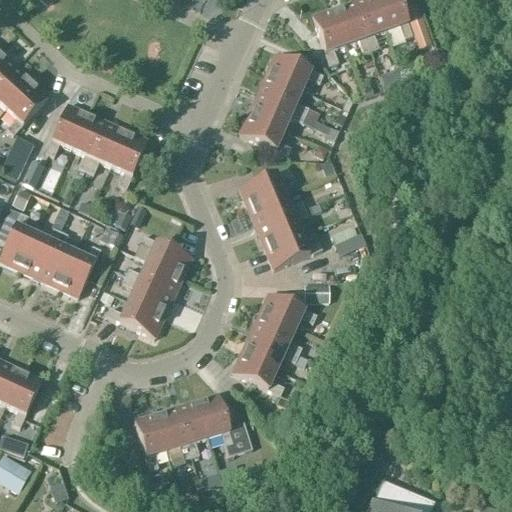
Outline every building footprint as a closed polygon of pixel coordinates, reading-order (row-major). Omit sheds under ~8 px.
[(386,36),(373,0),(370,0),(352,7),(370,56),(377,53),(373,41),(386,36)] [(373,0),(386,36),(398,31),(403,44),(411,41),(396,0),(373,0)] [(370,56),(352,7),(331,14),(345,51),(358,46),(362,59),(370,56)] [(416,7),(415,8),(402,12),(417,53),(430,48),(431,48),(416,7)] [(345,51),(331,14),(311,22),(328,71),(337,68),(332,55),(345,51)] [(0,88),(15,72),(0,57),(0,88)] [(274,60),(265,80),(301,96),(306,84),(318,89),(322,81),(274,60)] [(0,110),(5,116),(32,87),(15,72),(0,88),(0,110)] [(398,74),(380,81),(385,95),(404,88),(398,74)] [(265,80),(256,100),(315,126),(318,119),(295,108),(301,96),(265,80)] [(48,102),(32,87),(5,116),(15,125),(6,135),(12,141),(48,102)] [(256,100),(247,120),(283,136),(288,123),(312,134),(315,126),(256,100)] [(70,155),(86,119),(66,110),(44,158),(53,162),(58,150),(70,155)] [(85,176),(106,128),(86,119),(70,155),(83,160),(77,173),(85,176)] [(277,148),(283,136),(247,120),(238,140),(286,162),(290,153),(277,148)] [(111,173),(126,137),(106,128),(85,176),(92,179),(98,167),(111,173)] [(146,146),(126,137),(111,173),(123,178),(117,190),(125,194),(146,146)] [(30,153),(17,147),(8,170),(20,175),(30,153)] [(43,171),(31,165),(20,188),(33,193),(43,171)] [(247,214),(283,199),(278,187),(290,182),(287,174),(238,194),(247,214)] [(37,202),(18,194),(11,210),(29,219),(37,202)] [(283,199),(247,214),(255,235),(304,214),(301,207),(288,212),(283,199)] [(147,212),(139,209),(129,229),(137,233),(147,212)] [(318,209),(304,214),(255,235),(264,255),(300,240),(294,227),(307,222),(307,221),(320,215),(318,209)] [(130,221),(120,217),(114,231),(124,235),(130,221)] [(0,259),(0,267),(17,276),(33,240),(22,235),(27,222),(19,219),(0,259)] [(17,276),(37,285),(59,237),(52,234),(46,246),(33,240),(17,276)] [(37,285),(57,294),(73,259),(61,253),(67,240),(59,237),(37,285)] [(116,251),(121,240),(112,237),(108,248),(116,251)] [(300,240),(264,255),(272,275),(321,255),(317,247),(305,252),(300,240)] [(151,255),(146,267),(181,284),(190,264),(143,242),(139,249),(151,255)] [(86,264),(73,259),(57,294),(77,303),(99,256),(91,252),(86,264)] [(124,282),(172,304),(181,284),(146,267),(140,280),(127,274),(124,282)] [(127,307),(162,324),(172,304),(124,282),(121,289),(133,295),(127,307)] [(329,290),(303,290),(303,308),(329,308),(329,290)] [(258,319),(294,335),(299,323),(312,329),(315,321),(267,299),(258,319)] [(162,324),(127,307),(121,319),(109,314),(105,322),(153,344),(162,324)] [(288,348),(294,335),(258,319),(249,339),(297,361),(300,354),(288,348)] [(297,361),(249,339),(240,359),(276,375),(281,363),(294,368),(297,361)] [(270,387),(276,375),(240,359),(231,379),(279,401),(282,393),(270,387)] [(0,409),(4,411),(21,376),(1,367),(0,368),(0,409)] [(41,385),(21,376),(4,411),(16,417),(10,429),(19,433),(41,385)] [(227,462),(251,454),(243,427),(227,432),(217,400),(196,406),(207,443),(220,440),(224,452),(227,462)] [(207,443),(196,406),(175,413),(190,463),(198,460),(194,448),(207,443)] [(190,463),(175,413),(154,419),(165,457),(179,452),(183,465),(190,463)] [(165,457),(154,419),(133,426),(148,476),(157,473),(153,460),(165,457)] [(12,458),(23,461),(27,450),(16,446),(12,458)] [(18,497),(28,479),(13,470),(2,488),(18,497)] [(370,511),(431,511),(433,508),(382,487),(383,485),(382,484),(370,511)]
